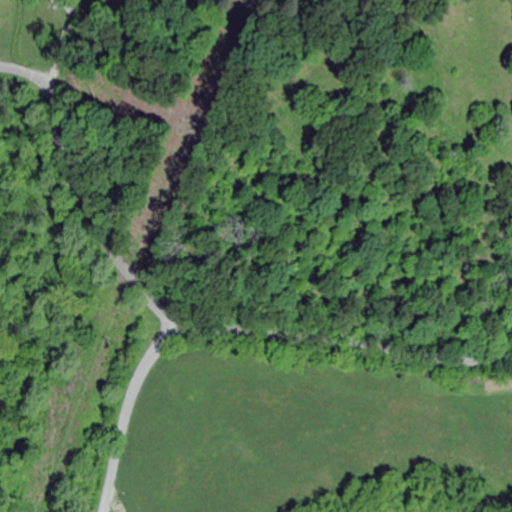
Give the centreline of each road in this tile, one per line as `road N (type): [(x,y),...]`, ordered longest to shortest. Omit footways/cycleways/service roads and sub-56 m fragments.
road 1 (residential): [(511,360),(179,324),(133,282),(82,206),(48,93),(0,72)]
road 2 (residential): [(105,511),(135,391),(179,324)]
